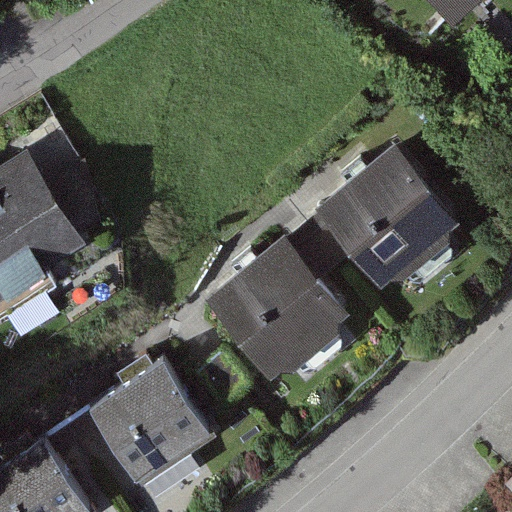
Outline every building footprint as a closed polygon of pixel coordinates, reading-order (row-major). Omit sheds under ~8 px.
[(488,0),(449,0),(468,19),(488,0)] [(316,208),(382,289),(461,225),(394,144),(316,208)] [(0,305),(96,248),(38,153),(0,176),(0,184),(3,190),(0,192),(0,305)] [(365,311),(298,235),(225,299),(293,375),(365,311)] [(138,482),(211,435),(164,362),(90,410),(138,482)] [(105,511),(54,439),(0,477),(0,511),(105,511)]
